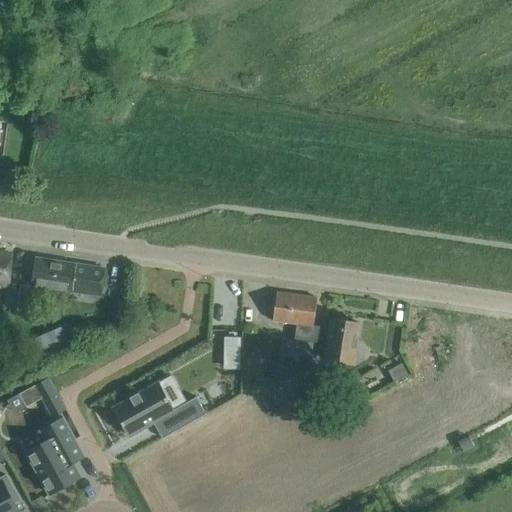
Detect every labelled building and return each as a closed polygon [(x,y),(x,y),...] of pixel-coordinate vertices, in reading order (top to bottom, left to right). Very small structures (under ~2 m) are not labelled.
[(0,193),(21,196),(23,179),(0,175),(0,193)] [(0,282),(7,284),(9,274),(12,254),(0,251),(0,282)] [(31,284),(70,290),(75,263),(36,257),(31,284)] [(75,263),(70,290),(100,295),(105,269),(75,263)] [(21,290),(18,289),(15,308),(14,308),(30,309),(32,288),(21,288),(21,290)] [(4,307),(14,308),(15,308),(18,289),(6,289),(4,307)] [(314,325),(317,298),(277,292),(274,312),(273,320),(295,323),(297,324),(295,340),(296,340),(313,342),(313,341),(319,341),(321,326),(314,325)] [(361,345),(357,345),(360,323),(332,318),(326,359),(354,363),(354,361),(358,362),(363,359),(365,350),(361,345)] [(58,350),(59,352),(71,347),(62,326),(25,343),(33,361),(58,350)] [(241,350),(241,338),(225,338),(225,350),(241,350)] [(310,359),(311,358),(313,343),(296,341),(295,344),(282,343),(280,354),(290,355),(290,356),(310,359)] [(388,370),(394,382),(408,374),(402,363),(388,370)] [(310,369),(292,378),(306,406),(323,397),(310,369)] [(48,378),(19,394),(27,407),(33,403),(43,398),(44,401),(57,394),(48,378)] [(155,384),(111,409),(127,438),(150,425),(158,440),(203,415),(193,398),(170,411),(155,384)] [(83,450),(64,416),(41,430),(47,441),(27,452),(51,494),(81,477),(70,458),(83,450)] [(18,511),(14,503),(20,499),(7,474),(0,477),(0,511),(18,511)] [(43,499),(33,504),(37,511),(41,511),(48,508),(43,499)]
